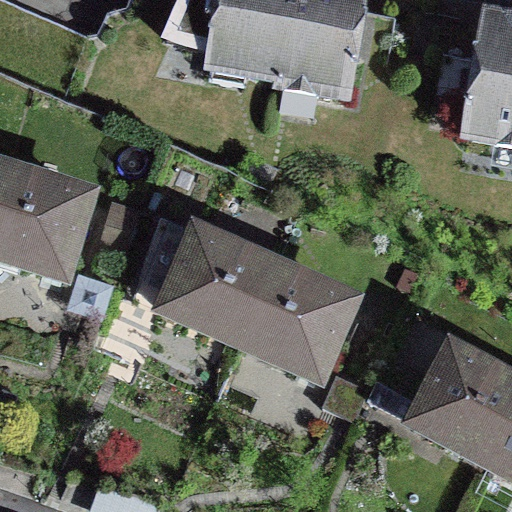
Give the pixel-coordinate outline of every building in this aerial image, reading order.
[(209,0),(209,1),(203,0),(183,0),(165,42),(194,52),(212,55),(211,58),(246,63),(247,74),(284,82),(299,0),(209,0)] [(299,0),(284,82),(282,92),(317,99),(318,93),(343,98),(350,57),(356,27),(349,26),(351,14),(353,0),(299,0)] [(394,22),(351,14),(349,26),(356,27),(350,57),(387,64),(394,22)] [(493,38),(433,28),(428,53),(483,63),(470,137),(492,141),(491,147),(511,150),(511,31),(494,28),(493,38)] [(88,204),(6,179),(0,198),(0,260),(64,280),(88,204)] [(134,220),(112,213),(102,244),(124,251),(134,220)] [(241,349),(273,275),(195,241),(181,273),(148,259),(133,301),(241,349)] [(273,275),(241,349),(319,383),(352,309),(273,275)] [(375,401),(403,416),(446,340),(418,324),(375,401)] [(511,388),(451,357),(414,428),(489,467),(511,422),(511,388)] [(322,412),(354,425),(367,394),(335,381),(322,412)] [(511,422),(489,467),(511,479),(511,422)]
